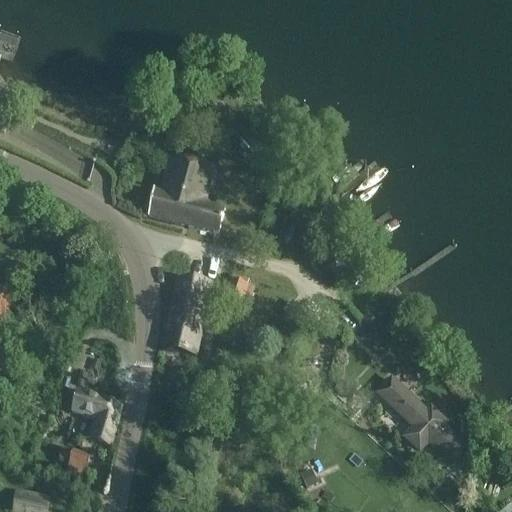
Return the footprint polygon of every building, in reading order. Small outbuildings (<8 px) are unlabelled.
[(218,236),(225,209),(206,204),(215,169),(170,158),(161,193),(155,191),(148,218),(218,236)] [(233,277),(227,296),(226,299),(241,305),(246,288),(242,287),(244,281),(233,277)] [(163,353),(195,359),(210,286),(177,280),(163,353)] [(0,343),(15,297),(0,292),(0,343)] [(40,324),(56,328),(64,301),(47,297),(40,324)] [(393,304),(387,309),(394,318),(401,314),(393,304)] [(317,323),(304,313),(296,323),(310,333),(317,323)] [(352,401),(361,390),(345,380),(336,391),(352,401)] [(445,425),(441,422),(431,412),(427,417),(390,382),(379,394),(416,429),(407,439),(420,452),(429,442),(454,466),(466,452),(441,429),(445,425)] [(90,441),(91,441),(111,447),(122,406),(101,399),(103,391),(91,388),(89,397),(76,394),(72,414),(96,421),(90,441)] [(73,451),(67,478),(83,481),(88,454),(73,451)] [(311,471),(300,476),(307,490),(318,485),(311,471)] [(327,491),(322,498),(334,506),(339,500),(327,491)] [(16,493),(13,511),(49,511),(52,498),(16,493)]
